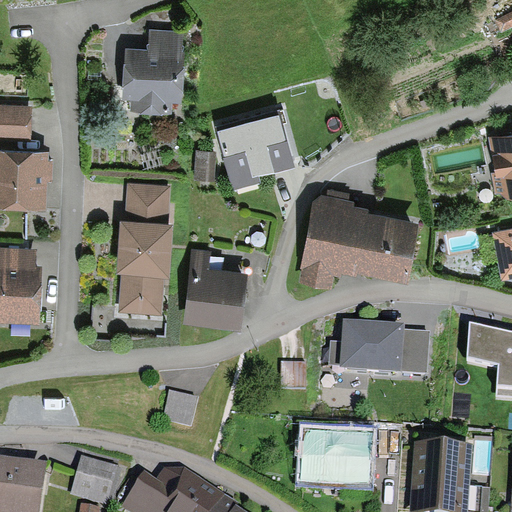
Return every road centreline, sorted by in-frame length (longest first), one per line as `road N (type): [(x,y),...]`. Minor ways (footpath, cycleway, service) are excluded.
road 1 (residential): [(511,97),(348,157),(311,182),(279,251),(266,326)]
road 2 (residential): [(67,21),(62,367)]
road 3 (unclassified): [(0,434),(107,441),(179,458),(281,511)]
road 4 (residential): [(511,308),(429,292),(373,293),(266,326)]
road 5 (residential): [(266,326),(198,356),(62,367)]
